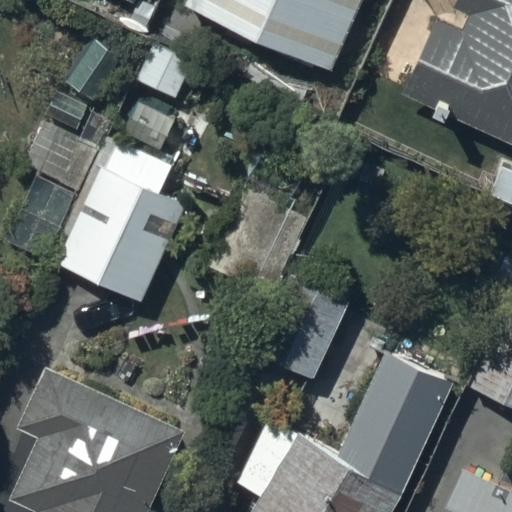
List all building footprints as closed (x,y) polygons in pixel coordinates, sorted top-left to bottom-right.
[(198,0),(334,62),(362,0),(198,0)] [(435,5),(400,81),(511,131),(511,0),(464,0),(470,2),(463,18),(435,5)] [(154,30),(135,68),(178,90),(197,51),(154,30)] [(180,107),(138,87),(118,128),(107,123),(103,133),(86,125),(99,98),(56,76),(30,130),(36,134),(27,151),(41,158),(8,227),(52,249),(54,246),(141,287),(188,190),(162,178),(173,156),(159,150),(180,107)] [(311,208),(242,177),(205,255),(275,286),(311,208)] [(292,261),(256,338),(315,365),(351,289),(292,261)] [(511,278),(469,373),(511,393),(511,278)] [(241,511),(382,511),(402,478),(453,371),(394,337),(338,441),(275,407),(239,469),(260,481),(241,511)] [(138,511),(184,413),(50,351),(20,414),(39,423),(10,484),(39,497),(31,511),(138,511)] [(511,511),(511,475),(464,454),(436,511),(511,511)]
